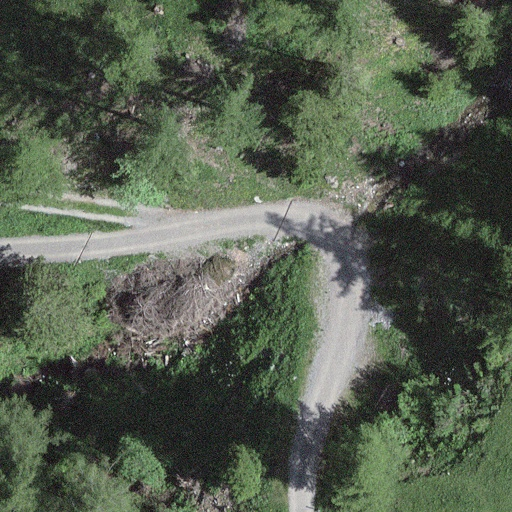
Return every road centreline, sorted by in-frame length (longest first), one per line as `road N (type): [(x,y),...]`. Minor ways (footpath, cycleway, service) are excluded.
road 1 (track): [(304,511),(305,471),(352,300),(348,253),(328,226),(286,217),(91,247),(0,251)]
road 2 (track): [(202,228),(0,193)]
